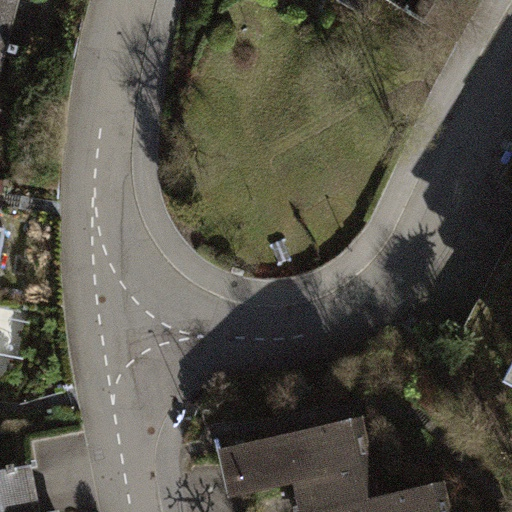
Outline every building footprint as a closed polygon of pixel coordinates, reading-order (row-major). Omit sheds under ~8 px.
[(58,0),(57,0),(0,0),(0,92),(10,55),(41,63),(58,0)] [(511,368),(511,250),(464,344),(511,368)] [(312,483),(318,511),(386,511),(383,496),(369,426),(232,454),(241,498),(244,497),(312,483)] [(0,511),(41,511),(32,470),(0,476),(0,511)] [(318,511),(312,483),(244,497),(247,511),(318,511)] [(386,511),(455,511),(449,483),(383,496),(386,511)]
